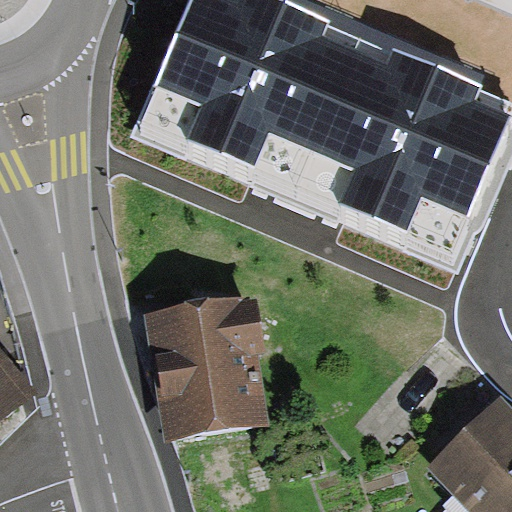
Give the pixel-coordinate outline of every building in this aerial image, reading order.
[(193,0),(140,133),(457,267),(511,146),(511,14),(474,0),(193,0)] [(511,0),(474,0),(511,14),(511,0)] [(264,305),(153,324),(173,444),(268,426),(259,368),(272,366),(264,305)] [(0,423),(37,393),(0,348),(0,423)] [(511,511),(511,407),(503,399),(427,472),(464,511),(511,511)]
